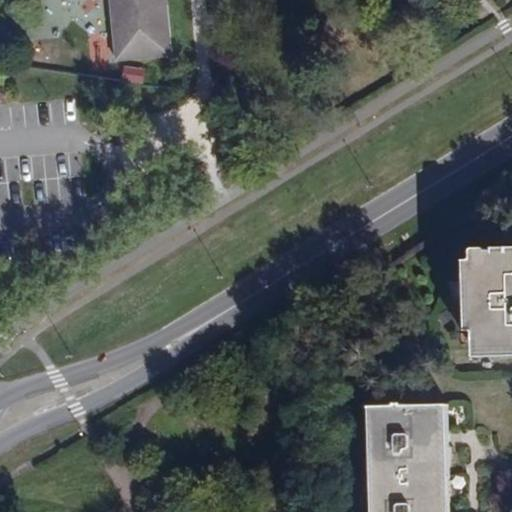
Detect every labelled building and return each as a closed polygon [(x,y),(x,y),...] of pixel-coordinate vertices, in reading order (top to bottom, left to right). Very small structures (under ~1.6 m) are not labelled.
[(120,0),(126,57),(180,52),(174,0),(120,0)] [(483,330),(484,352),(511,350),(511,251),(480,252),(480,260),(483,330)] [(459,511),(454,402),(380,404),(383,511),(459,511)] [(459,511),(466,511),(463,402),(454,402),(459,511)] [(383,511),(380,404),(373,404),(375,511),(383,511)]
